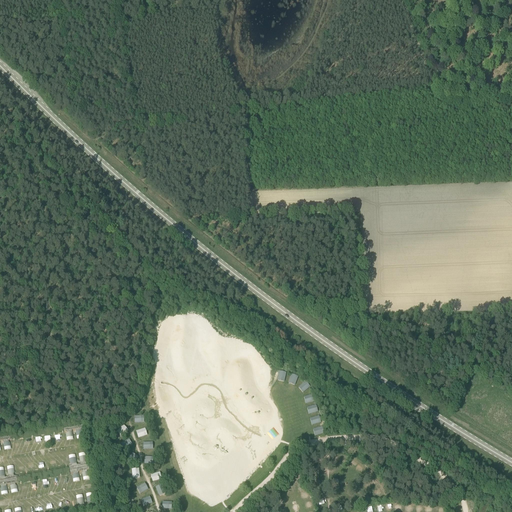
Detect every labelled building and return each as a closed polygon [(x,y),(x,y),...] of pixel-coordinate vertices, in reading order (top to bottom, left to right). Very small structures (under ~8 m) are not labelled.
[(292,375),(289,381),(295,383),(297,377),(292,375)] [(305,382),(301,386),(305,391),(309,387),(305,382)] [(82,425),(73,427),(73,430),(76,429),(77,436),(82,435),(82,432),(80,432),(80,429),(83,428),(82,425)] [(124,426),(119,430),(123,435),(128,431),(124,426)] [(73,427),(64,428),(64,429),(64,431),(67,431),(67,434),(66,434),(67,438),(72,437),(71,430),(73,430),(73,427)] [(273,438),(278,434),(273,427),(267,432),(273,438)] [(10,436),(1,438),(1,441),(3,440),(4,447),(10,447),(9,443),(8,443),(8,440),(10,439),(10,437),(10,436)] [(129,440),(123,443),(126,448),(132,445),(129,440)] [(133,454),(129,459),(134,462),(138,457),(133,454)] [(81,464),(78,464),(79,467),(88,465),(88,463),(85,463),(84,460),(86,460),(85,456),(79,457),(81,464)] [(72,465),(69,466),(70,468),(70,469),(79,467),(78,464),(76,465),(75,458),(69,459),(70,463),(71,462),(72,465)] [(88,467),(79,468),(80,471),(82,471),(83,478),(89,477),(88,473),(87,473),(86,470),(89,469),(88,467)] [(70,470),(70,471),(70,473),(73,472),(74,475),(73,476),(73,479),(79,478),(77,472),(80,471),(79,468),(70,470)] [(9,477),(7,477),(7,480),(16,478),(16,476),(13,476),(13,473),(14,473),(13,469),(8,470),(9,477)] [(350,479),(354,482),(358,475),(353,473),(350,479)] [(17,480),(7,481),(8,484),(10,484),(11,491),(17,490),(16,486),(15,486),(14,483),(17,482),(17,480)] [(145,484),(139,487),(142,492),(148,489),(145,484)] [(161,485),(156,488),(158,493),(164,491),(161,485)] [(88,504),(86,504),(86,507),(96,505),(95,503),(93,503),(92,500),(93,500),(92,496),(87,497),(88,504)] [(149,497),(144,499),(146,505),(152,503),(149,497)] [(79,506),(77,506),(77,508),(77,509),(86,507),(86,504),(84,505),(82,498),(77,499),(78,503),(79,503),(79,506)]
